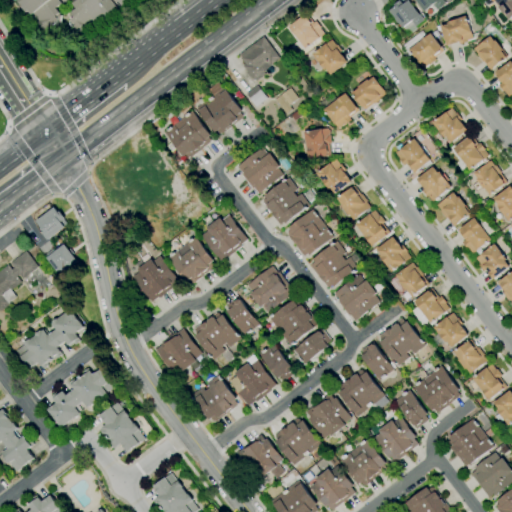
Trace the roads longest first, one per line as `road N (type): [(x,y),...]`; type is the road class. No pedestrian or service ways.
road 1 (tertiary): [(43,135),(87,213),(142,378),(248,511)]
road 2 (residential): [(511,343),(375,160),(374,142),(419,99),(449,84),(469,89),(511,145)]
road 3 (primary): [(62,164),(266,0)]
road 4 (primary): [(218,0),(121,78)]
